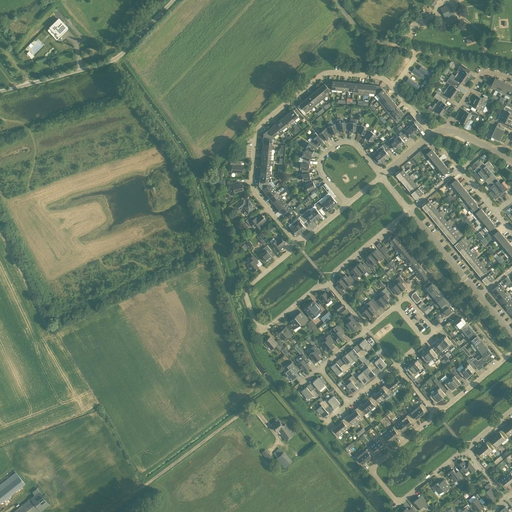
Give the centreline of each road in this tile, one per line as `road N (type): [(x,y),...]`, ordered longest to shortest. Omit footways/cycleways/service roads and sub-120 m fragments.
road 1 (residential): [(293,239),(255,189),(259,125),(325,73),(379,76),(392,87)]
road 2 (residential): [(470,454),(455,455),(398,502),(370,470),(429,421),(432,408)]
road 3 (unclassified): [(0,91),(118,57),(174,0)]
road 4 (residential): [(330,285),(317,286),(267,327),(257,323),(246,288),(293,239)]
road 5 (residential): [(380,175),(351,141),(323,154),(320,169),(347,204)]
